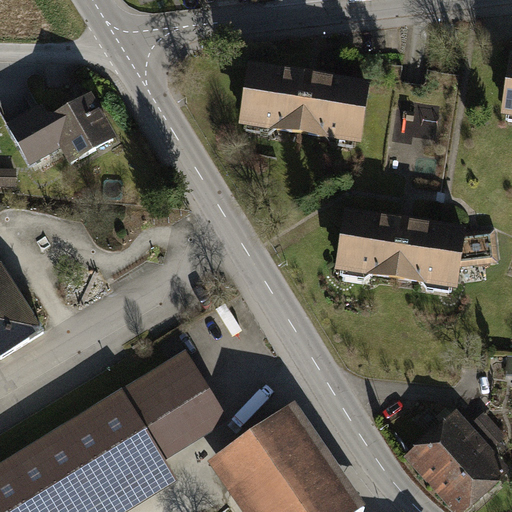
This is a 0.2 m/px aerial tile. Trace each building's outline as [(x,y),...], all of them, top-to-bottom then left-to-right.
[(247,71),(237,135),(361,154),(371,90),(247,71)] [(90,99),(50,122),(44,113),(11,131),(31,166),(63,148),(72,165),(114,141),(90,99)] [(0,191),(16,192),(16,175),(0,175),(0,191)] [(467,236),(345,217),(335,280),(457,299),(467,236)] [(0,361),(40,338),(0,271),(0,361)] [(181,347),(0,458),(0,511),(116,511),(170,480),(157,460),(225,418),(181,347)] [(362,511),(297,413),(209,470),(236,511),(362,511)] [(455,413),(407,456),(433,485),(481,442),(455,413)] [(485,416),(474,427),(493,448),(505,437),(485,416)] [(481,442),(433,485),(457,511),(462,511),(508,471),(481,442)]
